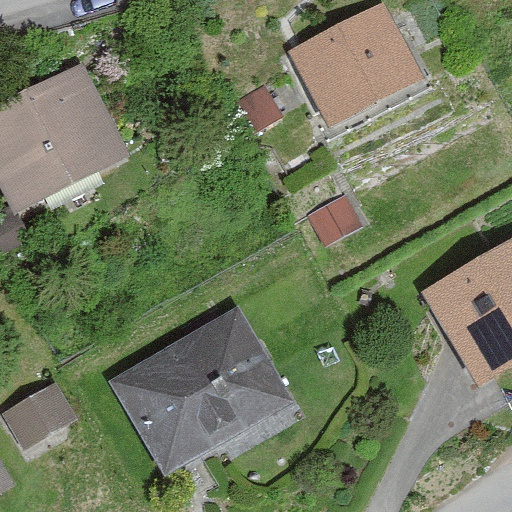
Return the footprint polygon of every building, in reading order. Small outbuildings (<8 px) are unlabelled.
[(421,83),(389,6),(304,42),(337,119),(421,83)] [(130,148),(85,62),(0,105),(0,158),(23,203),(130,148)] [(511,356),(511,243),(423,284),(466,378),(511,356)] [(290,403),(243,310),(122,370),(168,463),(290,403)] [(72,422),(52,387),(10,410),(30,445),(72,422)] [(0,496),(16,487),(0,458),(0,496)]
